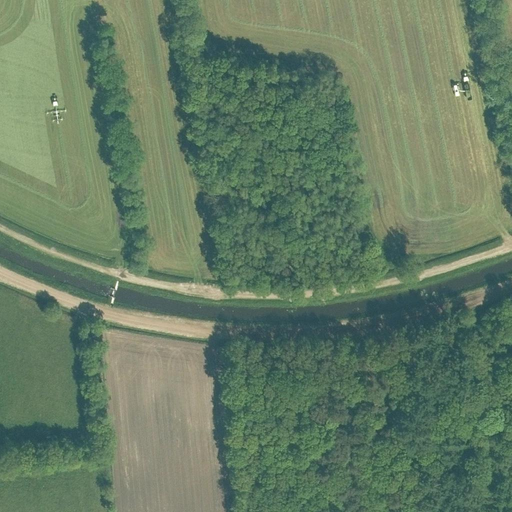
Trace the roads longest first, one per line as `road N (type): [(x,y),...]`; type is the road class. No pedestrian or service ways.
road 1 (track): [(0,226),(113,272),(235,295),(353,289),(511,245)]
road 2 (track): [(0,270),(111,314),(273,332),(411,316),(511,283)]
